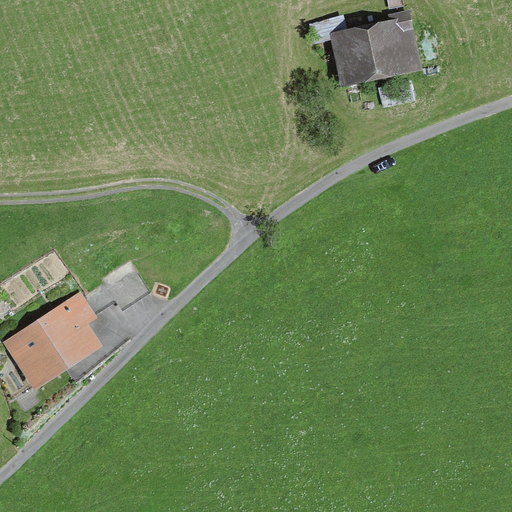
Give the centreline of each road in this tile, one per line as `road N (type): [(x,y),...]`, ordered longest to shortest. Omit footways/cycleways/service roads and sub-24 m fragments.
road 1 (track): [(0,468),(254,235)]
road 2 (track): [(254,235),(351,170),(511,106)]
road 3 (track): [(0,201),(157,185),(210,198),(254,235)]
